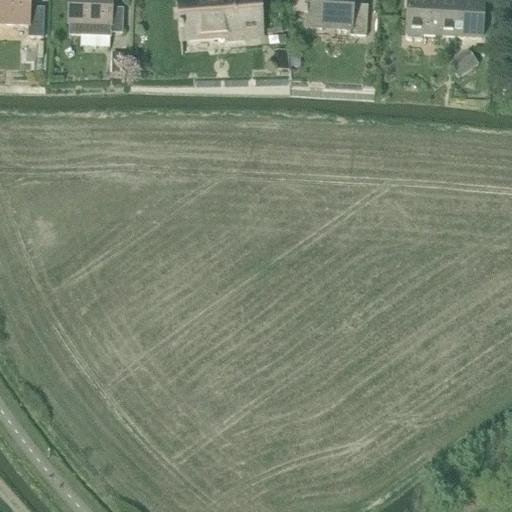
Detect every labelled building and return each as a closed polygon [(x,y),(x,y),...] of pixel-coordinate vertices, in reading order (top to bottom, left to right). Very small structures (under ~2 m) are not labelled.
[(43,41),(45,11),(29,10),(29,0),(0,0),(0,27),(29,29),(29,40),(43,41)] [(68,0),(67,26),(69,26),(68,37),(110,41),(111,37),(121,37),(124,11),(111,10),(111,0),(68,0)] [(225,44),(261,41),(257,0),(204,0),(205,2),(178,4),(181,44),(225,41),(225,44)] [(364,42),(366,13),(352,12),(353,0),(306,0),(304,30),(349,34),(348,40),(364,42)] [(406,37),(406,40),(408,42),(419,42),(422,40),(422,38),(481,42),(484,6),(408,1),(406,37)] [(278,34),(279,44),(287,43),(286,33),(278,34)] [(111,55),(110,76),(125,77),(125,56),(111,55)] [(456,73),(470,62),(466,56),(451,68),(456,73)]
